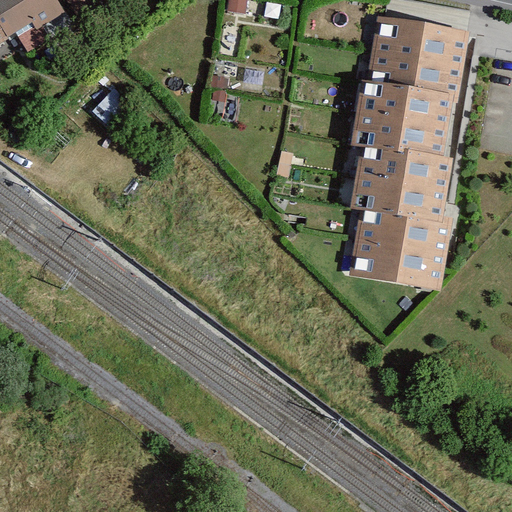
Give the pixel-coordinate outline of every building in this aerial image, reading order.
[(0,0),(0,55),(15,45),(24,58),(46,44),(40,35),(61,21),(46,0),(0,0)] [(90,0),(70,0),(64,4),(78,27),(99,15),(90,0)] [(465,39),(376,24),(364,92),(449,103),(453,106),(465,39)] [(449,103),(364,92),(355,91),(347,155),(357,153),(440,168),(449,103)] [(440,168),(357,153),(346,215),(359,217),(436,231),(448,169),(440,168)] [(436,231),(359,217),(347,283),(436,299),(449,234),(436,231)]
